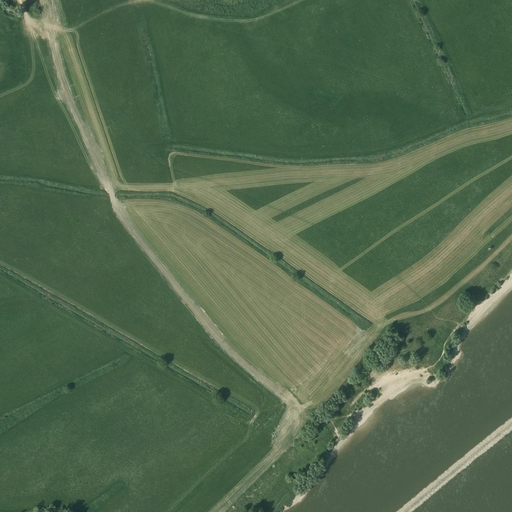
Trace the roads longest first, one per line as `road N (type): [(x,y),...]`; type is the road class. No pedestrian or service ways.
road 1 (track): [(299,407),(242,367),(122,221),(42,81),(20,0)]
road 2 (track): [(299,407),(314,408),(386,321),(425,309),(511,233)]
road 3 (track): [(210,511),(302,427),(299,407)]
